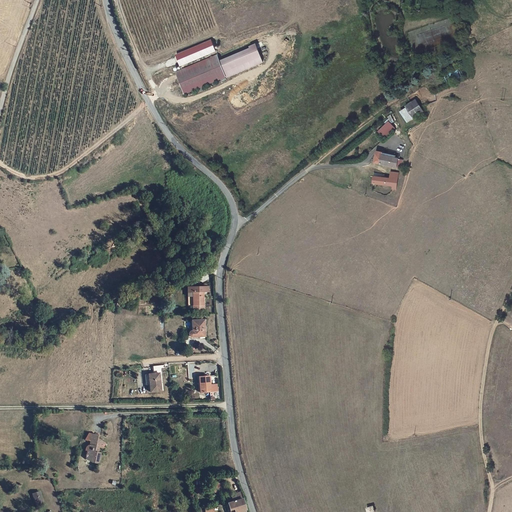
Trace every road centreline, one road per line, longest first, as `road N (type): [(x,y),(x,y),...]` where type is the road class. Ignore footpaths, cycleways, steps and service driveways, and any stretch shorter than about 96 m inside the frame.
road 1 (tertiary): [(253,511),(233,445),(217,279),(234,210),(154,112),(106,0)]
road 2 (track): [(0,407),(229,404)]
road 3 (track): [(492,487),(481,393),(496,319),(511,292)]
road 4 (track): [(0,163),(33,178),(60,172),(148,101)]
